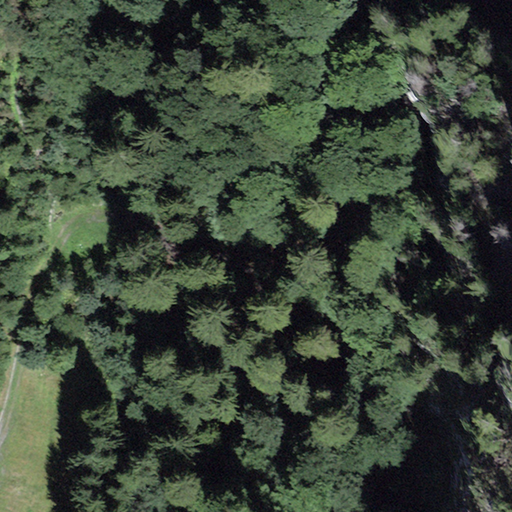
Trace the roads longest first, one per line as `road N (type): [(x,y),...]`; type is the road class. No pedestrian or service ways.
road 1 (track): [(56,247),(95,213),(169,231),(277,277),(360,361),(389,499),(385,511)]
road 2 (track): [(56,247),(0,430)]
